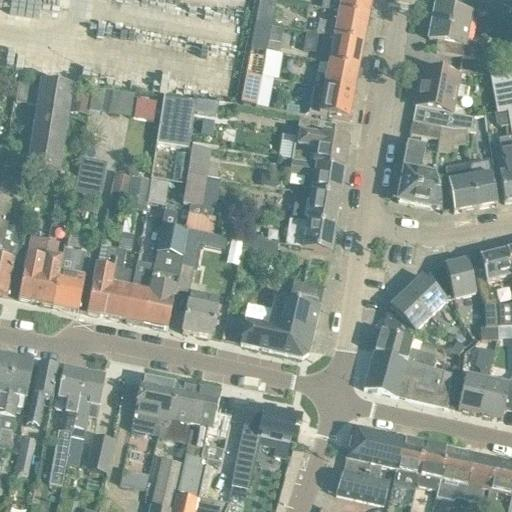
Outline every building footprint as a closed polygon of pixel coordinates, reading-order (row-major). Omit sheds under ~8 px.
[(271,28),(276,2),(266,0),(260,0),(255,25),(271,28)] [(368,19),(371,0),(323,0),(321,10),(339,14),(368,19)] [(466,43),(472,15),(435,8),(429,42),(437,43),(435,55),(481,64),(484,47),(466,43)] [(363,45),(368,19),(339,14),(337,26),(319,23),(316,36),(334,39),(334,40),(363,45)] [(266,53),(268,45),(271,28),(255,25),(250,50),(266,53)] [(271,28),(268,45),(280,47),(283,30),(271,28)] [(358,71),(363,45),(334,40),(329,65),(358,71)] [(262,79),(265,59),(249,56),(245,75),(262,79)] [(353,96),(358,71),(329,65),(324,91),(353,96)] [(472,120),(453,116),(460,78),(442,75),(423,71),(415,110),(412,124),(439,129),(453,131),(467,131),(473,131),(472,120)] [(256,109),(262,79),(245,75),(240,107),(256,109)] [(511,75),(497,78),(491,79),(497,117),(500,116),(502,127),(509,126),(511,140),(511,139),(511,75)] [(0,88),(15,90),(17,81),(0,78),(0,88)] [(65,138),(74,88),(40,84),(18,81),(15,104),(36,106),(26,170),(36,171),(35,180),(59,184),(63,151),(65,138)] [(348,123),(353,96),(324,91),(314,89),(309,115),(348,123)] [(89,113),(131,120),(135,97),(92,90),(89,113)] [(164,99),(157,148),(190,152),(191,147),(195,116),(218,119),(220,106),(197,102),(197,104),(164,99)] [(473,131),(474,137),(486,135),(484,119),(484,118),(472,120),(473,131)] [(437,143),(439,129),(412,124),(410,138),(429,142),(437,143)] [(439,129),(437,143),(436,155),(448,157),(457,157),(457,148),(466,148),(467,131),(453,131),(439,129)] [(344,171),(348,143),(331,140),(296,135),(281,132),(276,160),(291,163),(313,167),(344,171)] [(511,204),(511,142),(511,140),(498,142),(501,161),(503,161),(505,176),(499,177),(500,187),(504,206),(511,204)] [(207,180),(211,150),(192,147),(187,176),(207,180)] [(433,162),(422,160),(423,151),(408,148),(397,204),(441,213),(441,211),(437,191),(433,162)] [(0,242),(3,243),(18,159),(4,156),(3,163),(1,179),(0,181),(0,242)] [(106,164),(81,160),(75,187),(74,195),(100,200),(106,164)] [(339,200),(344,171),(313,167),(291,163),(289,177),(305,180),(303,192),(312,193),(312,196),(339,200)] [(497,208),(493,188),(489,164),(469,168),(469,169),(471,181),(476,211),(497,208)] [(476,211),(471,181),(469,169),(445,173),(453,216),(476,211)] [(209,180),(207,180),(187,176),(182,205),(204,209),(209,180)] [(133,180),(128,210),(146,213),(147,206),(151,183),(133,180)] [(165,209),(168,185),(151,182),(151,183),(147,206),(165,209)] [(335,229),(339,200),(312,196),(309,215),(301,214),(300,223),(307,224),(335,229)] [(212,210),(204,209),(182,205),(180,217),(187,219),(187,217),(188,216),(210,221),(212,210)] [(35,225),(36,215),(29,214),(25,235),(33,237),(35,225)] [(180,267),(181,259),(184,244),(186,231),(185,231),(174,229),(176,216),(164,214),(159,238),(156,254),(155,266),(154,270),(143,327),(167,332),(174,299),(180,267)] [(213,221),(210,221),(188,216),(187,217),(187,219),(185,231),(186,231),(208,235),(210,235),(213,221)] [(331,255),(335,229),(307,224),(305,237),(287,235),(285,248),(331,255)] [(181,259),(180,267),(181,267),(194,270),(197,271),(202,247),(226,252),(228,239),(210,235),(208,235),(186,231),(184,244),(181,259)] [(35,306),(48,243),(31,240),(18,302),(35,306)] [(241,254),(276,259),(278,245),(243,240),(241,254)] [(10,244),(3,243),(0,242),(0,298),(7,300),(14,262),(7,261),(10,244)] [(53,309),(59,276),(62,261),(57,260),(60,246),(48,243),(35,306),(53,309)] [(104,319),(118,252),(100,249),(87,316),(104,319)] [(78,314),(82,295),(89,256),(63,251),(62,261),(59,276),(53,309),(78,314)] [(128,290),(131,276),(123,274),(125,263),(124,263),(126,254),(118,252),(104,319),(125,324),(131,291),(128,290)] [(511,278),(511,276),(507,253),(480,259),(479,260),(473,261),(472,261),(478,295),(485,309),(486,330),(489,330),(497,330),(498,329),(511,328),(511,307),(498,308),(496,303),(492,304),(486,286),(511,278)] [(475,297),(467,263),(445,268),(446,273),(453,303),(475,297)] [(189,295),(194,270),(181,267),(175,292),(189,295)] [(143,327),(154,270),(145,268),(143,282),(133,280),(131,291),(125,324),(143,327)] [(453,303),(446,273),(428,277),(429,280),(425,283),(422,279),(406,294),(430,320),(446,304),(453,303)] [(324,291),(323,291),(304,287),(292,284),(289,302),(274,299),(268,327),(245,323),(244,328),(240,348),(301,361),(308,357),(324,291)] [(211,341),(215,322),(217,312),(201,308),(203,296),(191,293),(182,335),(211,341)] [(430,320),(406,294),(390,310),(393,314),(390,317),(387,316),(382,334),(412,343),(414,335),(430,320)] [(489,330),(486,330),(480,330),(481,344),(489,344),(489,330)] [(498,343),(497,330),(489,330),(489,344),(498,343)] [(419,355),(421,346),(412,343),(382,334),(380,334),(374,355),(431,371),(435,359),(419,355)] [(452,377),(431,371),(374,355),(363,393),(396,401),(396,400),(406,403),(426,408),(453,414),(452,393),(452,377)] [(0,435),(14,362),(0,358),(0,435)] [(24,412),(33,365),(14,362),(0,435),(0,451),(8,454),(17,411),(24,412)] [(53,401),(59,370),(38,366),(26,427),(38,429),(44,400),(53,401)] [(73,436),(84,375),(63,371),(57,400),(67,402),(61,434),(73,436)] [(99,409),(105,379),(84,375),(73,436),(72,440),(84,442),(91,407),(99,409)] [(480,418),(487,383),(466,378),(458,413),(480,418)] [(133,418),(130,434),(158,439),(159,433),(155,432),(158,419),(160,419),(161,415),(171,417),(177,389),(165,386),(141,381),(140,387),(137,400),(133,418)] [(511,413),(511,382),(509,382),(508,388),(487,383),(480,418),(501,422),(504,411),(511,413)] [(158,419),(155,432),(159,433),(158,439),(157,442),(187,448),(192,426),(199,393),(177,389),(171,417),(161,415),(160,419),(158,419)] [(191,434),(185,459),(200,463),(201,463),(204,451),(208,432),(212,433),(220,400),(220,398),(199,393),(192,426),(198,428),(196,435),(191,434)] [(296,417),(248,406),(230,487),(248,491),(257,448),(274,452),(276,444),(295,448),(301,422),(296,417)] [(379,481),(381,470),(396,473),(403,441),(356,431),(352,433),(344,476),(336,498),(343,499),(384,509),(389,484),(379,481)] [(88,470),(108,474),(115,443),(95,438),(88,470)] [(415,489),(424,446),(403,441),(396,473),(392,487),(414,493),(415,489)] [(62,490),(69,447),(56,445),(49,488),(62,490)] [(437,493),(446,451),(424,446),(415,489),(437,494),(437,493)] [(488,494),(496,461),(446,451),(437,493),(437,494),(436,500),(453,504),(459,501),(480,506),(483,493),(488,494)] [(174,511),(227,511),(229,508),(201,502),(209,465),(206,464),(201,463),(200,463),(185,459),(177,497),(177,499),(174,511)] [(162,461),(152,507),(172,511),(182,465),(162,461)] [(511,499),(511,494),(511,465),(496,461),(488,494),(486,506),(487,507),(485,511),(493,511),(497,496),(511,499)]
